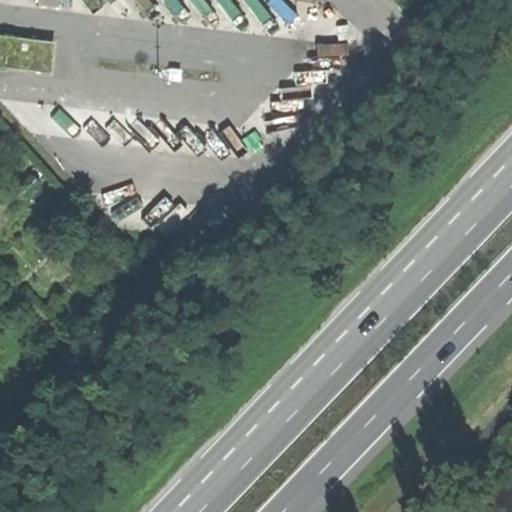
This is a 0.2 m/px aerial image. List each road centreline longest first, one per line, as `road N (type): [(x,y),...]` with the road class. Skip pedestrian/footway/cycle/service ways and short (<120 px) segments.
road 1 (primary): [(511,176),(193,511)]
road 2 (primary): [(282,511),(511,273)]
